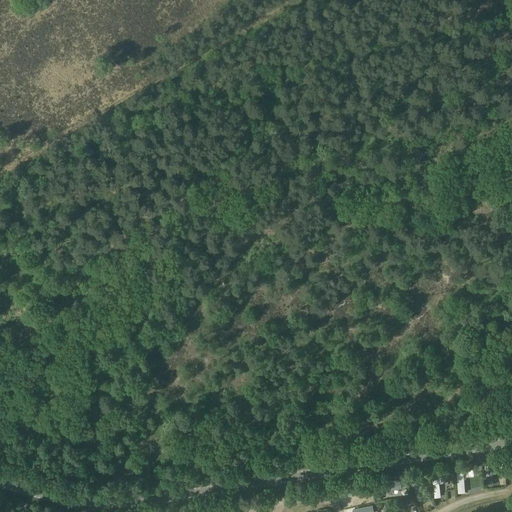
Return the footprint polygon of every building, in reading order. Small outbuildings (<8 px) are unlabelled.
[(485,465),(487,485),(493,484),(492,473),(495,473),(494,468),(492,469),(491,465),(485,465)] [(465,492),(464,471),(457,472),(458,492),(465,492)] [(401,479),(376,483),(377,491),(388,490),(388,492),(392,492),(392,489),(402,488),(401,479)] [(433,479),(435,497),(441,496),(439,479),(433,479)] [(423,487),(421,480),(412,483),(418,500),(423,498),(420,488),(423,487)] [(286,510),(303,505),(301,498),(284,503),(286,510)]
